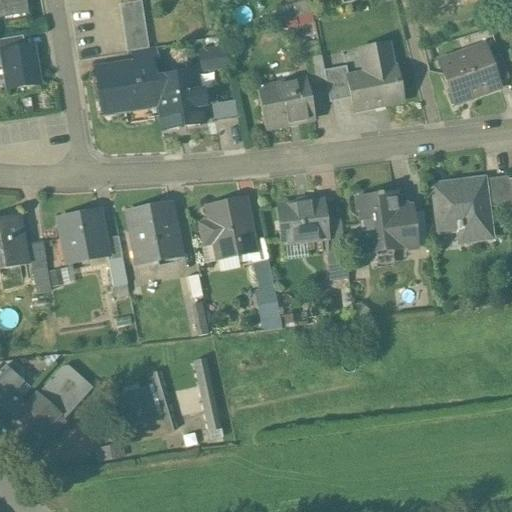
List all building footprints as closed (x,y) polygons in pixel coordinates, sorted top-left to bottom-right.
[(24,0),(0,0),(0,16),(26,12),(24,0)] [(275,0),(237,0),(227,3),(230,14),(276,2),(275,0)] [(141,2),(119,6),(126,53),(130,53),(148,50),(141,2)] [(277,6),(231,19),(234,30),(280,18),(277,6)] [(22,37),(0,40),(0,54),(1,54),(1,53),(25,49),(22,37)] [(392,44),(357,50),(361,73),(348,76),(346,76),(350,98),(354,115),(404,106),(392,44)] [(25,49),(1,53),(1,54),(7,90),(39,85),(32,48),(25,49)] [(148,50),(130,53),(133,69),(151,66),(151,68),(159,67),(156,48),(148,50)] [(224,49),(203,53),(207,72),(228,68),(224,49)] [(470,66),(465,54),(438,63),(453,105),(499,89),(497,84),(488,60),(470,66)] [(500,56),(488,60),(497,84),(509,80),(500,56)] [(133,69),(115,72),(115,67),(95,71),(103,116),(158,107),(153,80),(151,68),(151,66),(133,69)] [(346,68),(323,72),(329,102),(350,98),(346,76),(348,76),(346,68)] [(191,74),(153,80),(158,107),(162,131),(203,125),(200,107),(204,106),(202,92),(194,94),(191,74)] [(305,82),(256,92),(264,131),(313,121),(305,82)] [(507,178),(485,181),(488,209),(511,207),(508,181),(507,178)] [(484,180),(432,187),(438,234),(458,232),(459,244),(492,240),(488,209),(485,181),(484,180)] [(393,195),(381,196),(381,195),(376,196),(376,197),(356,200),(356,201),(361,200),(363,212),(357,212),(357,214),(361,213),(366,255),(403,251),(400,227),(413,226),(410,209),(395,211),(393,195)] [(240,201),(206,208),(209,224),(199,226),(203,246),(213,244),(217,262),(251,255),(249,242),(252,242),(248,221),(244,222),(240,201)] [(322,203),(277,209),(282,245),(325,240),(327,239),(325,223),(322,203)] [(169,206),(126,214),(136,266),(180,257),(169,206)] [(98,212),(57,220),(66,266),(107,258),(98,212)] [(19,220),(0,222),(0,270),(27,265),(19,220)] [(340,222),(325,223),(327,239),(325,240),(327,256),(344,253),(340,222)] [(413,226),(400,227),(403,251),(416,249),(413,226)] [(42,244),(30,245),(36,295),(48,293),(42,244)] [(344,253),(327,256),(330,274),(337,278),(347,276),(344,253)] [(122,260),(107,263),(112,289),(127,286),(122,260)] [(50,286),(61,285),(59,269),(47,271),(50,286)] [(198,276),(186,279),(191,301),(202,299),(198,276)] [(276,289),(255,290),(258,331),(279,330),(276,289)] [(201,304),(191,306),(198,337),(207,335),(201,304)] [(292,385),(232,398),(234,409),(297,395),(364,381),(361,367),(291,381),(292,385)] [(61,369),(26,408),(19,402),(0,423),(0,436),(4,440),(3,441),(23,459),(49,430),(47,428),(57,417),(61,421),(90,388),(67,368),(61,369)] [(4,368),(0,372),(0,423),(19,402),(12,396),(22,384),(4,368)] [(212,385),(179,392),(184,416),(217,409),(212,385)] [(149,388),(119,396),(128,427),(158,419),(149,388)] [(363,404),(244,428),(246,438),(365,414),(363,404)] [(125,447),(95,451),(97,465),(127,461),(125,447)]
